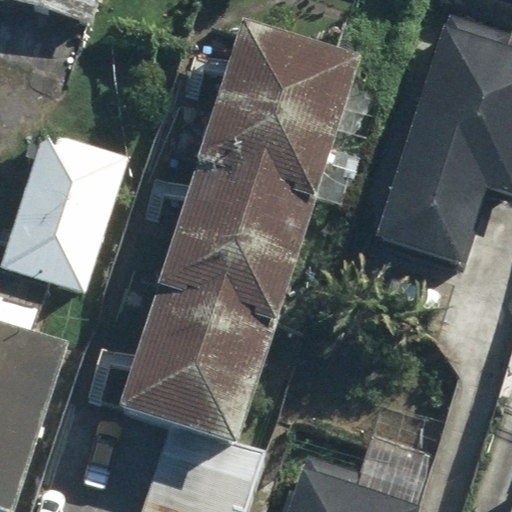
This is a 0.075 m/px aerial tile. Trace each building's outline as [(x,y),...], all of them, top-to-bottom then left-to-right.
[(0,0),(0,1),(98,31),(107,0),(0,0)] [(252,449),(377,57),(257,19),(132,413),(177,427),(252,451),(252,449)] [(511,197),(511,44),(459,28),(390,246),(475,273),(500,193),(511,197)] [(95,296),(137,158),(54,133),(12,271),(95,296)] [(0,511),(3,511),(28,511),(78,351),(0,327),(0,511)] [(254,511),(272,456),(252,449),(252,451),(177,427),(149,511),(254,511)] [(428,511),(429,511),(313,475),(301,511),(428,511)]
